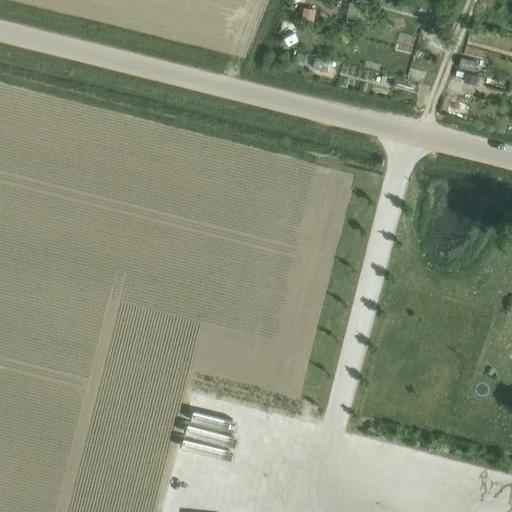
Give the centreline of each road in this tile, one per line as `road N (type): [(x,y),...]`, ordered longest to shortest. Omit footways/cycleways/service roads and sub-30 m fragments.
road 1 (unclassified): [(511,159),(0,30)]
road 2 (track): [(423,137),(472,0)]
